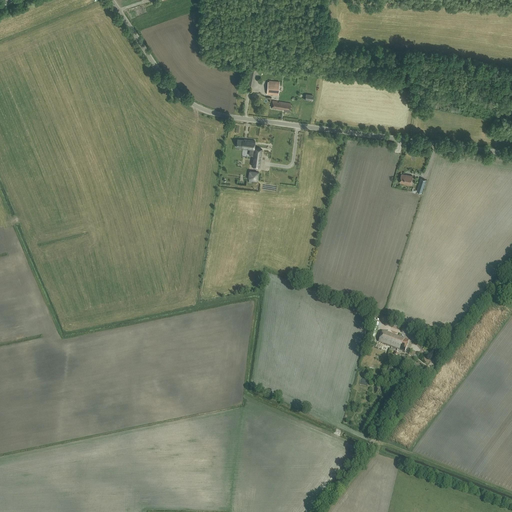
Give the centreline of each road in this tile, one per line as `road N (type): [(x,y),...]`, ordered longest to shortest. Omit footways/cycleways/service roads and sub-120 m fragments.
road 1 (unclassified): [(511,154),(205,110),(168,83),(111,0)]
road 2 (track): [(317,511),(511,262)]
